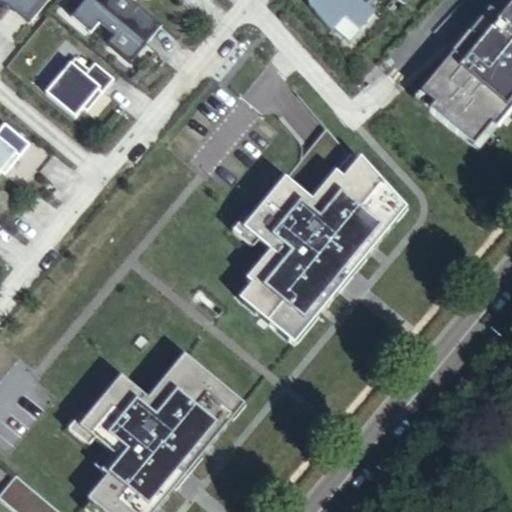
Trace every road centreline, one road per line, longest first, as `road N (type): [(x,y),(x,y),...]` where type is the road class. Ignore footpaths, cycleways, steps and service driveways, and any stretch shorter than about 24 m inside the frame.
road 1 (secondary): [(511,272),(315,511)]
road 2 (residential): [(94,174),(248,2)]
road 3 (residential): [(248,2),(357,120)]
road 4 (residential): [(0,291),(94,174)]
road 5 (residential): [(0,94),(94,174)]
